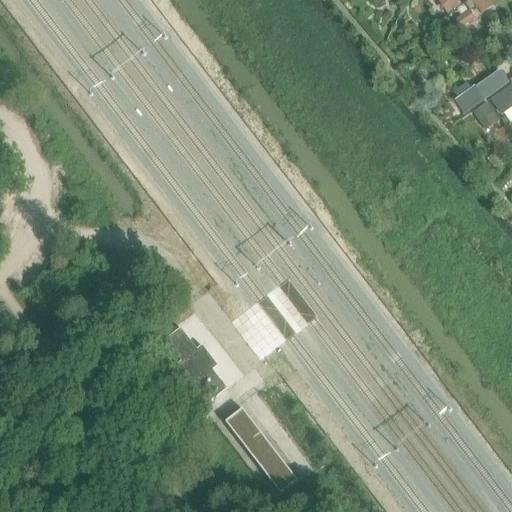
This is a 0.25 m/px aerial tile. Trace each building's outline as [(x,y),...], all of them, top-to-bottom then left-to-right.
[(436,0),(448,16),(461,6),(457,0),(436,0)] [(488,0),(471,0),(471,1),(481,16),(493,8),(488,0)] [(468,11),(464,5),(457,11),(462,18),(455,23),(460,29),(474,19),(468,11)] [(485,102),(509,84),(500,72),(476,89),(485,102)] [(458,100),(454,103),(464,117),(484,102),(474,88),(471,91),(458,100)] [(511,89),(492,103),(502,116),(511,109),(511,89)] [(488,104),(473,114),(485,132),(500,122),(488,104)] [(181,330),(165,342),(182,364),(176,368),(192,388),(197,384),(212,403),(227,391),(213,372),(218,368),(202,347),(197,352),(181,330)] [(298,483),(242,411),(225,424),(281,497),(298,483)]
